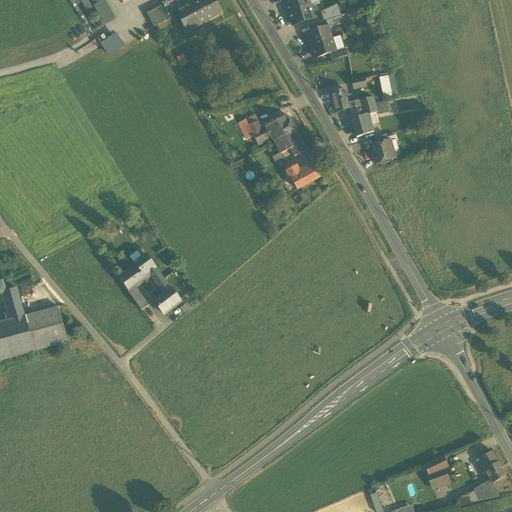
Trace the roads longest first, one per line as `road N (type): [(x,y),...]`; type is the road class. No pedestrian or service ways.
road 1 (secondary): [(251,0),(442,327)]
road 2 (residential): [(214,493),(120,364),(0,225)]
road 3 (secondary): [(442,327),(214,493)]
road 4 (secondary): [(442,327),(511,458)]
